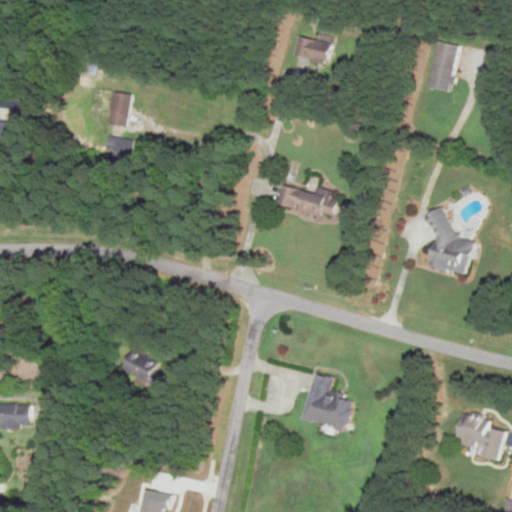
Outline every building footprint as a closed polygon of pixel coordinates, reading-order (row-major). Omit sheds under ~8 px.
[(333,64),(337,44),(303,37),(298,56),(333,64)] [(432,88),(455,93),(463,46),(440,42),(432,88)] [(135,94),(118,92),(114,125),(131,127),(135,94)] [(112,150),(120,150),(120,158),(134,157),(133,139),(112,140),(112,150)] [(338,192),(320,188),(320,192),(285,186),(281,208),(341,218),(343,202),(336,201),(338,192)] [(442,238),(434,267),(471,277),(480,244),(462,239),(447,208),(432,216),(442,238)] [(133,376),(163,380),(165,358),(136,354),(133,376)] [(338,377),(317,373),(308,420),(352,430),(359,398),(335,393),(338,377)] [(0,425),(35,426),(35,403),(0,402),(0,425)] [(486,457),(504,461),(510,430),(493,427),(495,418),(467,413),(461,441),(488,446),(486,457)]
